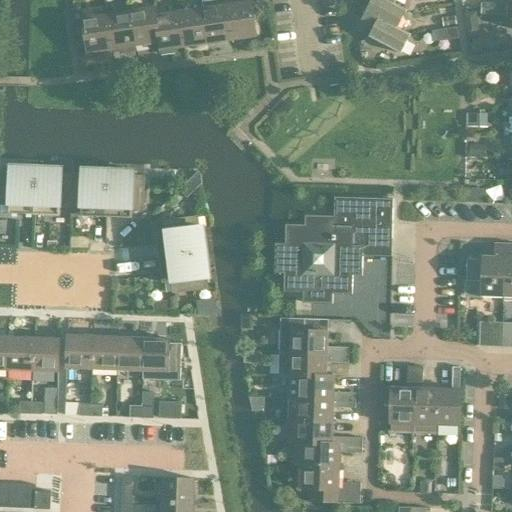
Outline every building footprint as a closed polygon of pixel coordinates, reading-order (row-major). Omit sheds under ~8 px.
[(204,9),(209,45),(233,41),(226,0),(225,0),(226,5),(204,8),(204,9)] [(226,0),(233,41),(256,38),(250,0),(226,0)] [(367,0),(371,2),(366,12),(398,27),(407,10),(394,3),(388,0),(367,0)] [(481,14),(494,15),(494,4),(481,3),(481,14)] [(494,4),(494,15),(506,15),(507,4),(494,4)] [(130,11),(136,47),(159,43),(160,43),(155,15),(156,15),(155,8),(130,11)] [(179,12),(185,48),(209,45),(204,9),(204,8),(179,12)] [(130,11),(107,15),(113,50),(124,48),(124,51),(127,53),(134,52),(136,50),(136,47),(130,11)] [(82,12),(72,14),(73,23),(76,41),(86,40),(88,54),(89,54),(89,57),(92,59),(99,58),(101,55),(100,52),(113,50),(107,15),(83,19),(82,12)] [(160,43),(159,43),(160,52),(185,48),(179,12),(156,15),(155,15),(160,43)] [(412,34),(398,27),(366,12),(362,20),(375,26),(370,36),(402,53),(412,34)] [(468,77),(476,77),(481,72),(481,65),(469,65),(468,64),(468,77)] [(467,113),(467,127),(485,128),(486,114),(467,113)] [(9,214),(34,215),(36,167),(11,166),(11,171),(0,170),(0,205),(10,206),(9,214)] [(36,167),(34,215),(60,216),(60,208),(71,208),(72,173),(61,173),(61,168),(36,167)] [(72,173),(71,208),(81,208),(81,217),(106,218),(108,170),(83,169),(83,174),(72,173)] [(108,170),(106,218),(132,218),(132,210),(144,211),(145,176),(133,175),(133,171),(108,170)] [(276,243),(275,273),(285,273),(284,293),(303,293),(302,303),(333,304),(333,294),(353,295),(353,276),(363,276),(364,256),(372,256),(392,257),(394,199),(335,197),(335,216),(305,215),(305,225),(286,224),(286,243),(276,243)] [(156,233),(160,259),(207,252),(204,227),(199,228),(198,216),(163,221),(165,232),(156,233)] [(467,260),(466,282),(481,282),(480,297),(482,297),(504,297),(506,245),(502,244),(498,244),(495,244),(494,258),(490,257),(482,257),(482,260),(467,260)] [(211,277),(207,252),(160,259),(163,284),(171,282),(173,294),(207,289),(206,278),(211,277)] [(281,319),(279,353),(349,356),(349,348),(327,347),(328,320),(281,319)] [(490,324),(489,347),(502,347),(503,324),(490,324)] [(68,335),(66,368),(93,369),(94,336),(68,335)] [(0,336),(0,370),(8,370),(9,337),(0,336)] [(94,336),(93,369),(118,370),(119,337),(94,336)] [(9,337),(8,370),(32,371),(33,338),(9,337)] [(119,337),(118,370),(142,371),(144,338),(119,337)] [(33,338),(32,371),(59,372),(60,339),(33,338)] [(144,338),(142,371),(169,372),(170,339),(144,338)] [(287,377),(289,377),(298,378),(298,377),(319,378),(327,378),(327,377),(327,364),(348,364),(349,356),(279,353),(279,377),(287,377)] [(381,414),(391,415),(391,431),(413,432),(416,367),(407,367),(407,388),(392,388),(392,389),(382,389),(381,414)] [(416,367),(413,432),(436,433),(436,425),(437,389),(422,389),(423,367),(416,367)] [(437,389),(436,425),(459,426),(461,368),(453,368),(452,390),(437,389)] [(289,377),(289,399),(356,402),(356,394),(334,393),(335,377),(327,377),(327,378),(319,378),(298,377),(298,378),(289,377)] [(45,388),(44,415),(57,415),(58,389),(45,388)] [(142,393),(142,406),(141,418),(153,419),(154,393),(142,393)] [(288,421),(289,421),(289,422),(333,424),(334,409),(355,409),(356,402),(289,399),(288,421)] [(21,402),(20,414),(31,414),(31,402),(21,402)] [(31,402),(31,414),(42,414),(42,403),(31,402)] [(79,404),(79,416),(91,416),(92,404),(79,404)] [(92,404),(91,416),(102,416),(102,405),(92,404)] [(130,406),(130,418),(141,418),(142,406),(130,406)] [(166,416),(179,416),(180,407),(167,406),(166,416)] [(289,422),(288,445),(305,445),(319,445),(362,447),(362,439),(333,438),(333,424),(289,422)] [(296,467),(304,467),(319,467),(340,468),(340,453),(362,454),(362,447),(319,445),(305,445),(288,445),(297,445),(296,467)] [(303,490),(310,490),(310,502),(360,504),(361,484),(339,483),(340,468),(319,467),(304,467),(303,490)] [(123,476),(122,485),(132,485),(132,476),(123,476)] [(162,477),(161,502),(194,503),(194,478),(162,477)] [(0,507),(7,508),(8,484),(0,483),(0,507)] [(7,508),(20,508),(21,484),(8,484),(7,508)] [(20,508),(34,509),(36,488),(36,485),(21,484),(20,508)] [(122,484),(122,501),(132,501),(132,485),(122,485),(122,484)] [(36,491),(34,509),(47,509),(50,509),(50,491),(36,491)] [(122,501),(121,511),(131,511),(132,501),(122,501)] [(161,502),(160,511),(193,511),(194,503),(161,502)]
